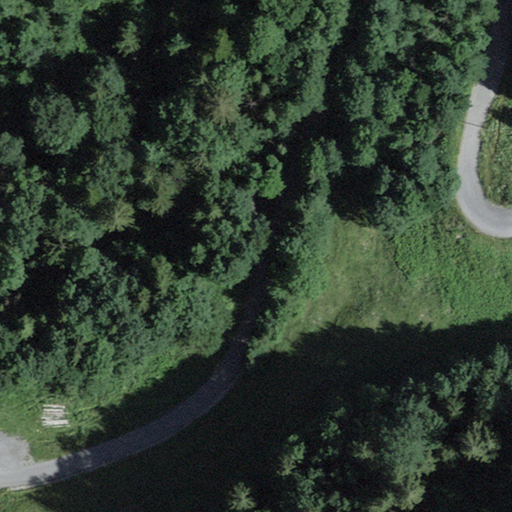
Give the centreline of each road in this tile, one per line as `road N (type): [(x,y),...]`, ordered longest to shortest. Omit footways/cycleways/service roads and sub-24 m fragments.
road 1 (unclassified): [(0,478),(45,474),(141,439),(198,404),(234,366),(329,98),(373,0)]
road 2 (unclassified): [(507,0),(467,155),(468,188),(480,210),(511,220)]
